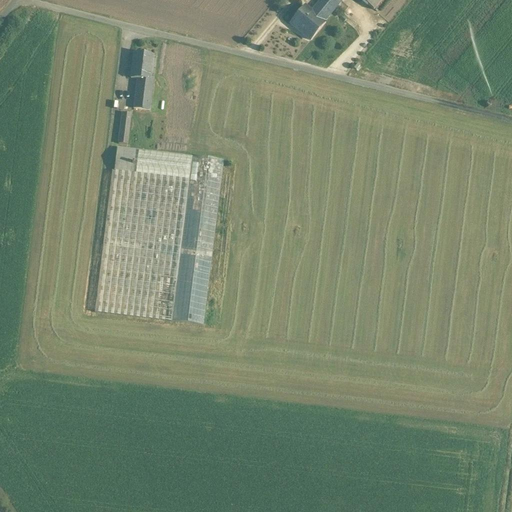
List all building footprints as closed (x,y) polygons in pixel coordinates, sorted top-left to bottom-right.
[(339,0),(321,0),(311,12),(324,23),(341,1),(339,0)] [(361,0),(374,10),(381,0),(361,0)] [(311,12),(304,7),(290,24),(310,41),(325,23),(324,23),(311,12)] [(153,56),(134,54),(131,79),(137,79),(134,102),(151,104),(154,81),(149,80),(152,57),(153,57),(153,56)] [(151,104),(134,102),(133,109),(150,111),(151,104)] [(131,115),(122,114),(118,144),(127,145),(131,115)] [(138,151),(117,148),(114,172),(135,175),(138,151)] [(191,157),(138,151),(135,175),(114,172),(112,172),(94,313),(171,322),(191,157)] [(224,161),(191,157),(171,322),(204,326),(224,161)]
